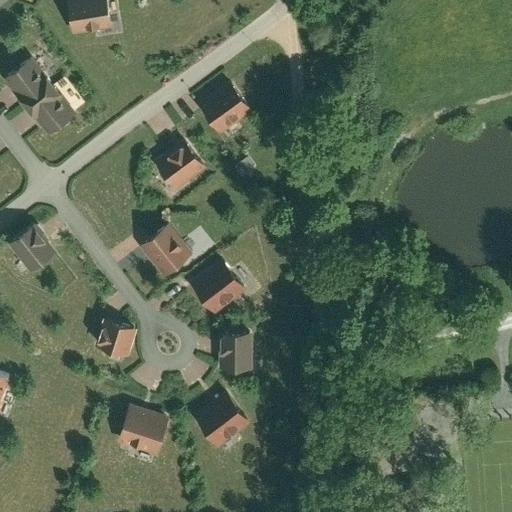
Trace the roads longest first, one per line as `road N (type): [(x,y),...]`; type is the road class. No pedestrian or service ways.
road 1 (track): [(294,0),(318,354)]
road 2 (residential): [(49,185),(255,35),(290,0)]
road 3 (residential): [(157,325),(49,185)]
